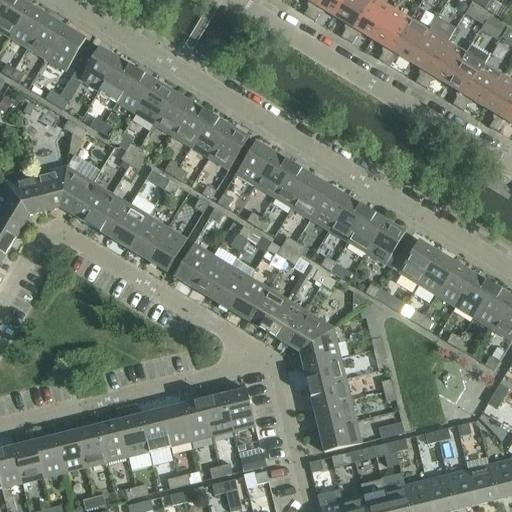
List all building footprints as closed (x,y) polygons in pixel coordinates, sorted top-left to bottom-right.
[(0,33),(9,39),(29,7),(18,0),(7,0),(0,13),(0,33)] [(304,0),(311,4),(304,16),(310,20),(321,0),(304,0)] [(315,23),(323,11),(335,19),(346,0),(321,0),(310,20),(315,23)] [(348,26),(341,39),(347,42),(371,0),(346,0),(335,19),(348,26)] [(352,45),(360,33),(373,41),(392,10),(375,0),(371,0),(347,42),(352,45)] [(28,51),(48,18),(29,7),(9,39),(28,51)] [(470,8),(465,16),(482,26),(487,18),(470,8)] [(386,49),(378,61),(384,65),(410,21),(392,10),(373,41),(386,49)] [(46,62),(66,29),(48,18),(28,51),(46,62)] [(390,68),(397,56),(410,64),(429,32),(410,21),(384,65),(390,68)] [(66,74),(86,41),(66,29),(46,62),(66,74)] [(511,31),(507,29),(501,39),(511,45),(511,31)] [(423,71),(416,84),(421,87),(447,44),(429,32),(410,64),(423,71)] [(427,91),(434,78),(447,86),(466,55),(447,44),(421,87),(427,91)] [(460,94),(452,106),(458,109),(484,66),(490,56),(472,44),(466,55),(447,86),(460,94)] [(99,49),(79,82),(99,93),(118,61),(99,49)] [(117,105),(137,72),(118,61),(99,93),(117,105)] [(7,66),(2,74),(10,79),(16,71),(7,66)] [(464,113),(471,101),(484,108),(503,77),(484,66),(458,109),(464,113)] [(19,84),(24,76),(16,71),(10,79),(19,84)] [(135,116),(155,83),(137,72),(117,105),(135,116)] [(497,116),(489,128),(495,132),(511,103),(511,82),(503,77),(484,108),(497,116)] [(154,127),(174,94),(155,83),(135,116),(154,127)] [(51,92),(46,101),(55,106),(60,98),(51,92)] [(172,138),(192,105),(174,94),(154,127),(172,138)] [(4,97),(0,103),(0,111),(5,115),(13,102),(4,97)] [(64,111),(69,103),(60,98),(55,106),(64,111)] [(501,135),(508,123),(511,125),(511,103),(495,132),(501,135)] [(29,104),(23,113),(30,117),(35,108),(29,104)] [(191,149),(211,116),(192,105),(172,138),(191,149)] [(209,160),(229,128),(211,116),(191,149),(209,160)] [(96,119),(91,128),(100,133),(105,125),(96,119)] [(69,122),(64,130),(72,135),(77,127),(69,122)] [(108,138),(113,130),(105,125),(100,133),(108,138)] [(81,141),(86,132),(77,127),(72,135),(81,141)] [(229,172),(249,139),(229,128),(209,160),(229,172)] [(255,144),(236,176),(255,188),(275,155),(255,144)] [(131,145),(126,153),(135,158),(140,150),(131,145)] [(140,150),(135,158),(143,164),(149,155),(140,150)] [(126,153),(121,161),(130,166),(135,158),(126,153)] [(274,199),(293,166),(275,155),(255,188),(274,199)] [(74,218),(94,185),(101,174),(74,157),(67,169),(60,209),(74,218)] [(130,166),(139,172),(143,164),(135,158),(130,166)] [(170,164),(165,173),(173,178),(178,170),(170,164)] [(292,210),(312,178),(293,166),(274,199),(292,210)] [(36,176),(45,213),(60,209),(67,169),(36,176)] [(182,183),(187,175),(178,170),(173,178),(182,183)] [(152,172),(147,181),(156,186),(165,192),(170,183),(161,178),(152,172)] [(45,213),(36,176),(5,184),(30,217),(45,213)] [(311,222),(330,189),(312,178),(292,210),(311,222)] [(174,197),(179,189),(170,183),(165,192),(174,197)] [(0,191),(0,217),(21,230),(30,217),(5,184),(0,191)] [(92,229),(112,196),(94,185),(74,218),(92,229)] [(211,201),(216,193),(208,187),(203,196),(211,201)] [(329,233),(349,200),(330,189),(311,222),(329,233)] [(111,240),(131,207),(112,196),(92,229),(111,240)] [(232,202),(223,196),(218,205),(227,210),(232,202)] [(347,244),(367,211),(349,200),(329,233),(347,244)] [(203,215),(208,206),(199,201),(194,209),(203,215)] [(129,251),(149,218),(131,207),(111,240),(129,251)] [(218,224),(224,216),(215,210),(210,219),(218,224)] [(366,255),(386,222),(367,211),(347,244),(366,255)] [(252,214),(247,223),(256,228),(261,220),(252,214)] [(21,230),(0,217),(0,242),(10,249),(21,230)] [(148,262),(167,229),(149,218),(129,251),(148,262)] [(265,233),(270,225),(261,220),(256,228),(265,233)] [(385,267),(405,234),(386,222),(366,255),(385,267)] [(244,228),(239,236),(248,242),(253,233),(244,228)] [(167,274),(187,241),(167,229),(148,262),(167,274)] [(256,247),(262,238),(253,233),(248,242),(256,247)] [(256,247),(255,249),(265,254),(271,244),(262,238),(256,247)] [(288,239),(282,247),(292,253),(297,245),(288,239)] [(0,265),(10,249),(0,242),(0,265)] [(418,242),(399,275),(418,286),(438,254),(418,242)] [(194,245),(174,278),(194,290),(213,257),(194,245)] [(297,245),(292,253),(300,258),(305,250),(297,245)] [(282,247),(277,256),(287,261),(292,253),(282,247)] [(287,261),(295,266),(300,258),(292,253),(287,261)] [(436,298),(456,265),(438,254),(418,286),(436,298)] [(213,257),(194,290),(212,301),(232,268),(213,257)] [(326,259),(321,267),(330,272),(335,264),(326,259)] [(236,261),(232,268),(212,301),(231,312),(250,279),(254,272),(236,261)] [(339,278),(344,269),(335,264),(330,272),(339,278)] [(455,309),(475,276),(456,265),(436,298),(455,309)] [(308,266),(291,295),(298,299),(315,271),(308,266)] [(318,273),(313,281),(322,286),(327,278),(318,273)] [(473,320),(493,287),(475,276),(455,309),(473,320)] [(330,291),(335,283),(327,278),(322,286),(330,291)] [(250,279),(231,312),(249,324),(269,291),(250,279)] [(371,286),(366,294),(375,300),(380,291),(371,286)] [(492,331),(511,298),(493,287),(473,320),(492,331)] [(269,291),(249,324),(268,335),(287,302),(269,291)] [(383,305),(388,296),(380,291),(375,300),(383,305)] [(353,294),(353,313),(369,303),(353,294)] [(511,343),(511,341),(511,298),(492,331),(511,343)] [(287,302),(268,335),(286,346),(306,313),(287,302)] [(306,313),(286,346),(300,354),(333,330),(306,313)] [(415,313),(410,321),(419,326),(424,318),(415,313)] [(428,332),(433,323),(424,318),(419,326),(428,332)] [(333,330),(300,354),(303,369),(341,360),(333,330)] [(452,335),(447,343),(456,349),(461,340),(452,335)] [(381,339),(370,342),(373,352),(383,349),(381,339)] [(465,354),(470,346),(461,340),(456,349),(465,354)] [(376,362),(386,360),(383,349),(373,352),(376,362)] [(497,349),(492,357),(499,362),(504,353),(497,349)] [(485,366),(494,372),(499,363),(490,358),(485,366)] [(341,360),(303,369),(309,390),(346,381),(341,360)] [(346,381),(309,390),(314,411),(351,402),(346,381)] [(391,381),(381,384),(383,394),(393,391),(391,381)] [(509,391),(500,385),(494,396),(503,401),(509,391)] [(255,428),(246,391),(224,396),(233,433),(255,428)] [(386,404),(396,402),(393,391),(383,394),(386,404)] [(233,433),(224,396),(203,401),(212,438),(233,433)] [(488,405),(497,411),(503,401),(494,396),(488,405)] [(212,438),(203,401),(182,407),(191,444),(212,438)] [(351,402),(314,411),(319,432),(356,423),(351,402)] [(191,444),(182,407),(161,412),(170,449),(191,444)] [(170,449),(161,412),(140,417),(149,454),(170,449)] [(149,454),(140,417),(119,422),(128,459),(149,454)] [(128,459),(119,422),(98,427),(107,464),(128,459)] [(324,454),(362,445),(356,423),(319,432),(324,454)] [(402,424),(390,427),(393,437),(394,437),(404,435),(402,424)] [(460,438),(471,435),(469,425),(457,428),(460,438)] [(107,464),(98,427),(77,433),(86,470),(107,464)] [(451,441),(448,430),(436,433),(439,443),(451,441)] [(86,470),(77,433),(56,438),(65,475),(86,470)] [(425,436),(428,446),(439,443),(436,433),(425,436)] [(65,475),(56,438),(35,443),(44,480),(65,475)] [(408,451),(406,441),(394,443),(397,454),(408,451)] [(44,480),(35,443),(14,448),(23,485),(44,480)] [(383,446),(385,457),(397,454),(394,443),(383,446)] [(23,485),(14,448),(0,451),(0,482),(2,490),(23,485)] [(366,461),(364,451),(352,454),(355,464),(366,461)] [(341,457),(343,467),(355,464),(352,454),(341,457)] [(253,460),(255,470),(265,467),(262,458),(253,460)] [(511,466),(511,461),(489,467),(497,502),(511,498),(511,466)] [(309,464),(312,475),(323,472),(321,462),(309,464)] [(232,475),(230,466),(220,468),(222,478),(232,475)] [(468,472),(477,507),(497,502),(489,467),(468,472)] [(210,471),(212,480),(222,478),(220,468),(210,471)] [(447,477),(455,511),(456,511),(477,507),(468,472),(447,477)] [(257,487),(269,484),(266,473),(255,476),(257,487)] [(190,486),(187,476),(178,479),(180,488),(190,486)] [(426,482),(433,511),(455,511),(447,477),(426,482)] [(168,481),(170,491),(180,488),(178,479),(168,481)] [(237,492),(235,481),(223,484),(226,494),(237,492)] [(433,511),(426,482),(405,488),(410,511),(433,511)] [(212,487),(214,497),(226,494),(223,484),(212,487)] [(148,496),(146,487),(136,489),(138,499),(148,496)] [(384,493),(388,511),(410,511),(405,488),(384,493)] [(126,492),(128,501),(138,499),(136,489),(126,492)] [(195,502),(193,491),(181,494),(184,505),(195,502)] [(237,492),(226,494),(230,511),(238,511),(242,511),(237,492)] [(363,498),(366,511),(388,511),(384,493),(363,498)] [(170,497),(172,508),(184,505),(181,494),(170,497)] [(105,507),(103,497),(93,500),(96,509),(105,507)] [(366,511),(363,498),(342,503),(344,511),(366,511)] [(83,502),(86,511),(96,509),(93,500),(83,502)] [(153,511),(151,502),(139,505),(140,511),(153,511)] [(320,508),(320,511),(344,511),(342,503),(320,508)]
